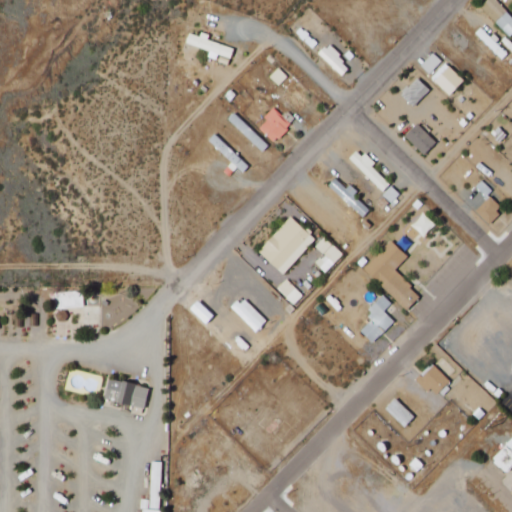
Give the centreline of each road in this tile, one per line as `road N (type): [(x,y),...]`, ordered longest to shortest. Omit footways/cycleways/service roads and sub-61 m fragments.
road 1 (residential): [(183,278),(452,0)]
road 2 (residential): [(269,491),(511,240)]
road 3 (residential): [(352,106),(498,255)]
road 4 (track): [(183,278),(0,267)]
